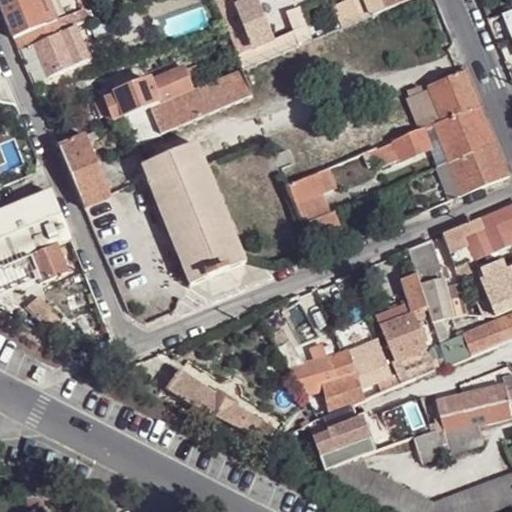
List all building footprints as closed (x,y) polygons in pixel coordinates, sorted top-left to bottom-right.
[(0,0),(0,4),(15,40),(47,27),(35,0),(0,0)] [(35,0),(47,27),(57,23),(47,0),(35,0)] [(232,0),(218,0),(214,2),(229,31),(227,31),(228,33),(243,26),(232,0)] [(254,49),(271,42),(256,4),(264,0),(232,0),(243,26),(252,47),(254,49)] [(416,0),(359,0),(352,3),(361,23),(416,0)] [(344,29),(361,23),(352,3),(337,9),(344,29)] [(35,45),(76,28),(92,21),(88,11),(57,23),(47,27),(15,40),(19,51),(24,49),(35,44),(35,45)] [(254,49),(252,47),(243,26),(228,33),(236,53),(244,70),(249,68),(244,55),(254,50),(254,49)] [(90,62),(76,28),(35,45),(49,78),(90,62)] [(295,34),(300,48),(312,43),(307,29),(303,30),(295,34)] [(49,78),(35,45),(35,44),(24,49),(30,64),(26,66),(28,70),(32,68),(38,83),(49,78)] [(97,64),(87,68),(90,75),(100,71),(97,64)] [(195,67),(184,71),(192,90),(203,85),(195,67)] [(184,71),(183,68),(150,81),(149,80),(115,95),(115,97),(123,118),(124,121),(125,120),(150,109),(160,106),(159,103),(192,90),(184,71)] [(253,98),(243,73),(151,111),(161,137),(253,98)] [(409,100),(423,132),(424,132),(434,128),(443,124),(479,109),(465,73),(427,86),(430,92),(423,94),(422,90),(409,94),(411,99),(409,100)] [(114,121),(123,118),(115,97),(107,101),(111,114),(114,121)] [(111,114),(107,101),(94,106),(99,119),(111,114)] [(138,146),(161,137),(151,111),(150,109),(125,120),(136,146),(138,146)] [(495,146),(479,109),(443,124),(434,128),(447,160),(449,164),(495,146)] [(424,132),(431,149),(437,164),(447,160),(434,128),(424,132)] [(423,132),(376,152),(383,168),(401,161),(401,162),(431,149),(424,132),(423,132)] [(85,136),(58,147),(85,210),(111,199),(85,136)] [(246,265),(197,146),(143,169),(190,288),(246,265)] [(449,164),(462,198),(509,178),(495,146),(449,164)] [(437,169),(449,164),(447,160),(437,164),(435,165),(437,169)] [(437,169),(435,170),(448,203),(462,198),(449,164),(437,169)] [(329,172),(289,189),(304,225),(331,214),(323,196),(336,190),(329,172)] [(348,190),(354,204),(368,199),(362,184),(348,190)] [(8,209),(0,211),(0,268),(2,267),(27,257),(55,246),(69,240),(50,192),(8,209)] [(511,209),(444,237),(456,270),(511,247),(511,209)] [(331,214),(304,225),(313,247),(340,236),(331,214)] [(427,283),(443,278),(439,267),(430,242),(409,251),(418,276),(421,285),(427,283)] [(0,268),(0,285),(8,283),(12,293),(37,282),(38,286),(67,275),(55,246),(27,257),(2,267),(0,268)] [(482,271),(486,280),(503,273),(500,264),(482,271)] [(446,265),(439,267),(443,278),(443,280),(449,278),(446,265)] [(481,282),(496,317),(511,310),(511,269),(503,273),(486,280),(481,282)] [(376,315),(395,363),(428,349),(415,314),(429,309),(421,285),(418,276),(403,281),(410,302),(376,315)] [(444,320),(452,317),(469,312),(460,284),(446,288),(443,280),(443,278),(427,283),(433,307),(429,309),(434,323),(444,320)] [(39,316),(51,305),(41,293),(29,304),(39,316)] [(51,305),(39,316),(50,327),(62,317),(51,305)] [(511,314),(497,321),(506,342),(511,339),(511,314)] [(444,320),(434,323),(441,345),(450,341),(444,320)] [(450,341),(441,345),(441,346),(448,366),(495,346),(506,342),(497,321),(450,341)] [(272,341),(306,396),(324,390),(339,385),(334,359),(305,366),(285,334),(272,341)] [(369,387),(382,382),(387,379),(392,378),(378,342),(341,357),(358,404),(373,396),(369,387)] [(431,351),(430,354),(431,359),(436,371),(448,366),(441,346),(431,351)] [(158,355),(145,361),(168,390),(174,379),(158,355)] [(352,406),(358,404),(341,357),(334,359),(339,385),(324,390),(330,414),(352,406)] [(400,386),(436,371),(431,359),(395,374),(400,386)] [(190,408),(267,445),(274,431),(201,387),(181,372),(167,393),(191,406),(190,408)] [(511,377),(505,379),(506,386),(438,403),(441,418),(431,420),(433,431),(439,431),(440,435),(480,426),(511,419),(511,377)] [(386,391),(391,389),(387,379),(382,382),(386,391)] [(373,396),(386,391),(382,382),(369,387),(373,396)] [(313,440),(324,472),(360,459),(376,453),(364,418),(357,421),(352,406),(330,414),(330,416),(323,419),(328,435),(313,440)] [(485,444),(480,426),(446,434),(452,455),(485,444)] [(274,431),(267,445),(276,450),(287,438),(284,436),(274,431)] [(452,455),(446,434),(440,435),(439,431),(413,440),(422,464),(452,455)] [(315,475),(389,511),(433,511),(434,504),(366,471),(360,459),(324,472),(315,475)] [(511,476),(434,504),(433,511),(497,511),(511,507),(511,476)]
